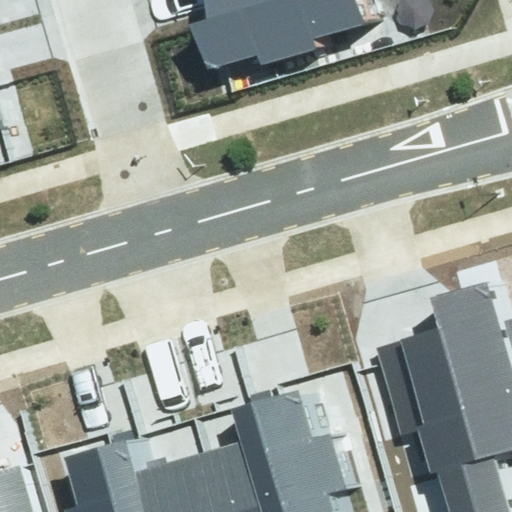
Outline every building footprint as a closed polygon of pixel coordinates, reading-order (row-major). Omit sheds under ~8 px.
[(191,24),(203,70),(257,55),(259,64),(318,48),(315,37),(358,26),(351,0),(204,0),(209,19),(191,24)] [(381,350),(403,430),(430,422),(455,511),(507,511),(493,457),(511,451),(511,317),(503,320),(491,277),(424,295),(436,335),(381,350)] [(235,406),(246,447),(264,511),(338,511),(334,496),(346,493),(328,430),(314,434),(301,388),(235,406)] [(146,511),(136,477),(125,438),(63,455),(77,507),(60,511),(146,511)] [(213,511),(264,511),(246,447),(199,460),(213,511)] [(146,511),(213,511),(199,460),(136,477),(146,511)] [(0,511),(36,511),(24,466),(0,473),(0,511)]
